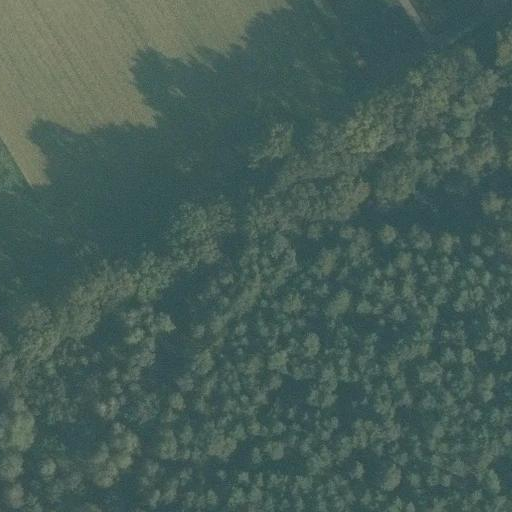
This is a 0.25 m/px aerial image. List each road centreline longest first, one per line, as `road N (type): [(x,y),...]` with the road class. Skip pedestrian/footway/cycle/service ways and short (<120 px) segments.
road 1 (unclassified): [(511,32),(0,337)]
road 2 (track): [(511,239),(214,209)]
road 3 (track): [(114,511),(183,303)]
